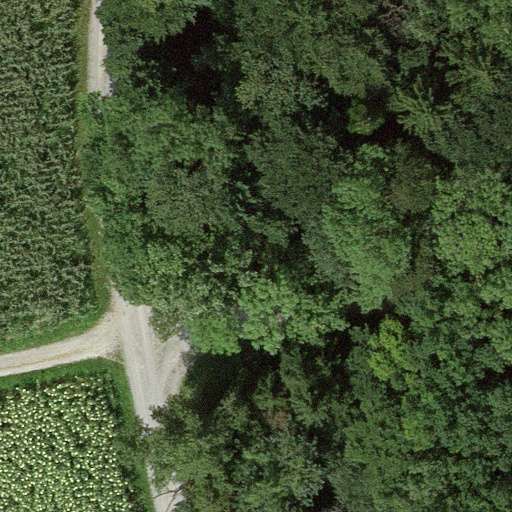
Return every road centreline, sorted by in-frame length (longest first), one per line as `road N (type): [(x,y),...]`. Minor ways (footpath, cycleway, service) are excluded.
road 1 (track): [(511,273),(0,365)]
road 2 (track): [(136,338),(126,147),(141,0)]
road 3 (track): [(136,338),(174,511)]
